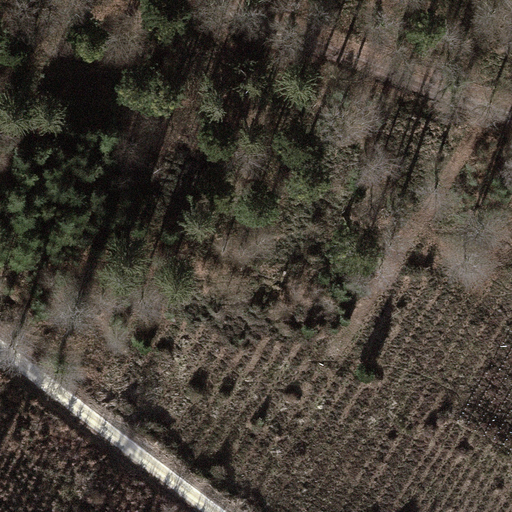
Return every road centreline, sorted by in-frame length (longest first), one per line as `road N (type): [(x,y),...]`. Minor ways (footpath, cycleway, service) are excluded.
road 1 (track): [(511,113),(329,49),(221,0)]
road 2 (track): [(0,341),(228,511)]
